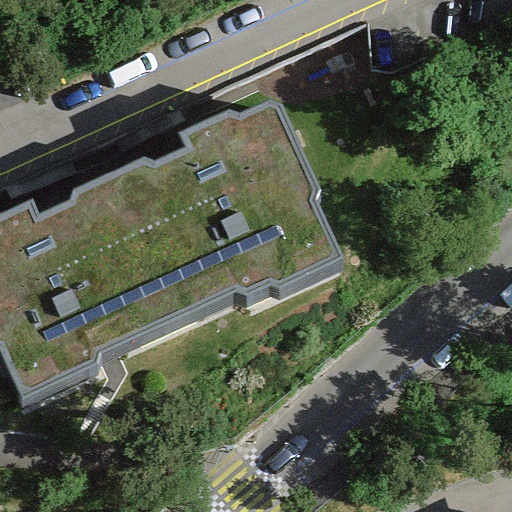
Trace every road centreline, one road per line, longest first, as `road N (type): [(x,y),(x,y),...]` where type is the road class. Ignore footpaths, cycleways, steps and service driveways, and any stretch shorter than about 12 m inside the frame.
road 1 (secondary): [(223,511),(511,254)]
road 2 (residential): [(0,150),(334,0)]
